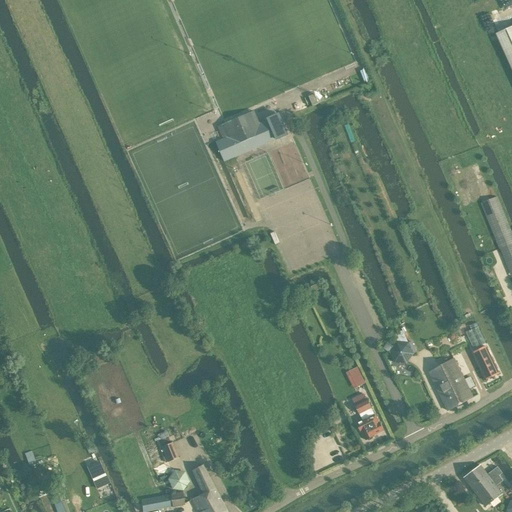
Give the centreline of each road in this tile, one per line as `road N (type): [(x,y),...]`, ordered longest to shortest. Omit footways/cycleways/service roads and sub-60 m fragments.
road 1 (residential): [(269,511),(511,384)]
road 2 (tertiary): [(361,511),(511,435)]
